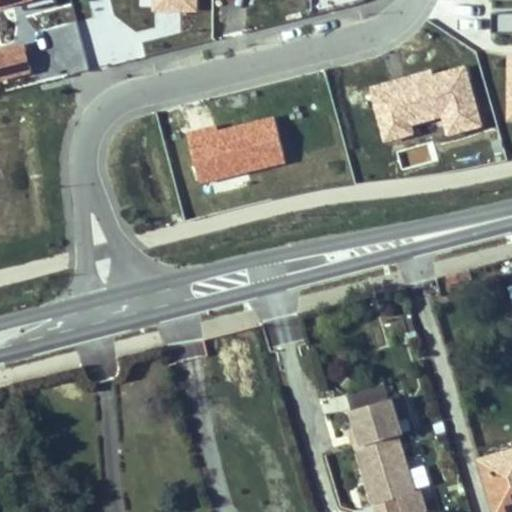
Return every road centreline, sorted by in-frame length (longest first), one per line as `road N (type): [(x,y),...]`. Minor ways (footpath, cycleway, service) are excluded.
road 1 (residential): [(127,314),(81,156),(90,122),(120,93),(366,35),(409,0)]
road 2 (secondary): [(511,216),(127,314)]
road 3 (secondary): [(127,314),(0,346)]
